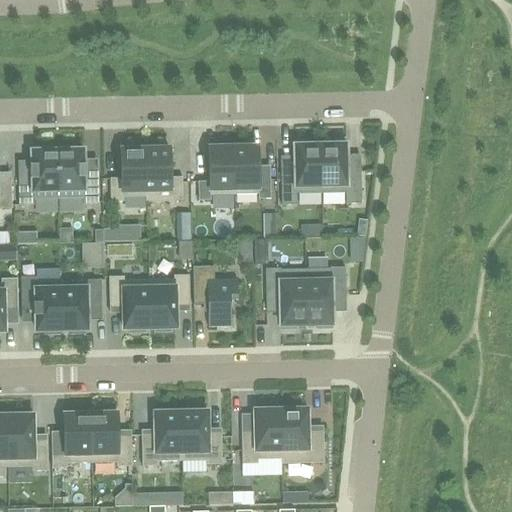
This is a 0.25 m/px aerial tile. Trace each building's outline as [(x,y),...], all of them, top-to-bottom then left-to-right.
[(176,86),(175,75),(155,75),(156,86),(176,86)] [(345,193),(346,204),(361,204),(360,172),(346,172),(346,141),(330,141),(330,145),(320,146),(321,194),(345,193)] [(280,173),(281,206),(296,205),(296,194),(321,194),(320,146),(310,146),(310,142),(294,142),(294,173),(280,173)] [(58,199),(57,151),(50,151),(50,147),(34,148),(34,152),(31,152),(31,166),(30,166),(30,178),(18,178),(18,206),(34,206),(34,200),(58,199)] [(57,151),(58,199),(83,199),(83,205),(98,205),(98,176),(85,176),(85,166),(83,166),(83,151),(75,151),(75,147),(59,147),(59,151),(57,151)] [(257,147),(233,148),(234,195),(258,195),(258,200),(270,199),(270,180),(258,181),(257,147)] [(233,148),(209,148),(210,182),(197,182),(198,201),(210,201),(210,196),(234,195),(233,148)] [(146,197),(145,149),(121,150),(121,179),(109,179),(110,202),(123,202),(123,197),(145,197),(146,197)] [(169,149),(145,149),(146,197),(145,197),(145,202),(182,201),(182,177),(170,178),(169,149)] [(0,207),(10,208),(10,178),(0,178),(0,207)] [(178,228),(191,227),(191,214),(178,214),(178,228)] [(264,227),(264,240),(277,239),(277,227),(264,227)] [(105,242),(116,242),(116,229),(105,229),(105,242)] [(27,232),(16,232),(16,245),(27,245),(27,232)] [(252,251),(251,240),(236,241),(236,251),(252,251)] [(82,244),(82,253),(104,253),(104,244),(82,244)] [(114,245),(106,245),(106,258),(114,258),(114,245)] [(230,327),(230,301),(237,301),(236,279),(213,280),(213,266),(192,267),(193,305),(207,305),(207,328),(230,327)] [(345,296),(345,268),(329,268),(329,269),(305,270),(306,326),(316,326),(316,330),(332,329),(331,296),(345,296)] [(280,269),(265,269),(265,297),(279,297),(280,330),(296,330),(296,326),(306,326),(305,270),(280,270),(280,269)] [(148,280),(150,329),(154,329),(154,333),(171,333),(171,329),(176,329),(175,308),(189,307),(188,276),(173,276),(173,280),(148,280)] [(150,329),(148,280),(124,281),(124,277),(108,277),(109,309),(123,309),(123,330),(128,330),(128,334),(145,333),(145,329),(150,329)] [(61,331),(60,283),(36,284),(36,278),(20,278),(21,306),(33,306),(34,316),(35,316),(35,332),(43,331),(43,335),(59,335),(59,331),(61,331)] [(17,316),(16,280),(1,280),(1,284),(0,284),(0,332),(4,333),(3,316),(17,316)] [(85,283),(60,283),(61,331),(69,331),(69,335),(85,335),(85,331),(87,331),(87,305),(101,304),(100,280),(85,281),(85,283)] [(132,467),(131,431),(117,431),(117,414),(112,414),(112,410),(97,411),(97,414),(90,415),(91,463),(116,463),(116,467),(132,467)] [(281,459),(280,410),(277,410),(277,411),(254,411),(255,433),(241,433),(241,464),(257,464),(257,460),(281,459)] [(323,463),(323,432),(307,432),(306,410),(284,410),(283,410),(280,410),(281,459),(281,464),(305,463),(323,463)] [(91,463),(90,415),(88,415),(88,411),(68,411),(69,415),(64,415),(64,432),(51,432),(52,468),(67,468),(67,464),(91,463)] [(222,465),(221,434),(207,434),(207,412),(184,413),(181,413),(182,462),(206,461),(206,465),(222,465)] [(182,462),(181,413),(177,413),(154,414),(155,435),(141,435),(142,466),(158,466),(158,462),(182,462)] [(48,471),(47,435),(33,436),(33,416),(10,416),(6,416),(7,468),(32,468),(32,472),(48,471)] [(182,506),(182,493),(170,493),(170,506),(182,506)] [(232,493),(221,493),(222,505),(232,505),(232,493)] [(132,494),(132,507),(144,507),(144,494),(132,494)]
